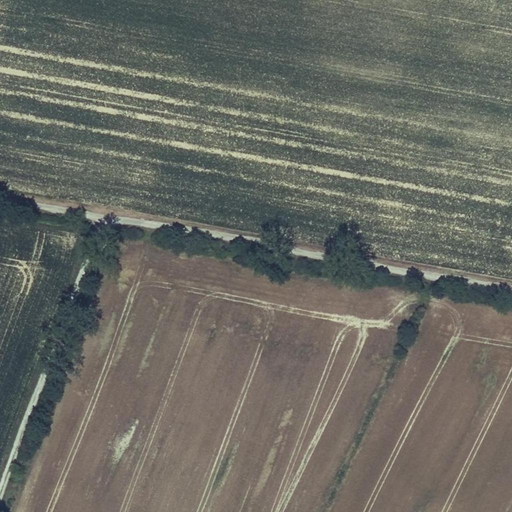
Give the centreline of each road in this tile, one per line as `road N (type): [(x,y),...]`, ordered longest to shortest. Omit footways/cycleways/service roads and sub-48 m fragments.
road 1 (track): [(100,218),(511,292)]
road 2 (track): [(0,497),(100,218)]
